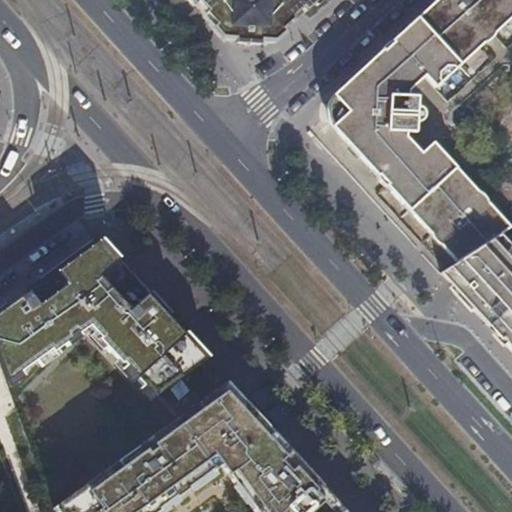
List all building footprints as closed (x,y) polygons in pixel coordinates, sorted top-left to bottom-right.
[(191,0),(227,40),(230,37),(234,41),(233,42),(235,42),(236,42),(236,43),(238,45),(241,47),(244,48),(247,49),(250,49),(251,49),(255,49),(259,48),(263,47),(266,45),(270,45),(271,46),(272,45),(271,43),(274,41),(294,24),(296,22),(298,24),(308,14),(309,15),(326,0),(191,0)] [(439,274),(500,236),(510,229),(432,145),(421,155),(410,165),(403,157),(409,152),(396,138),(400,134),(406,134),(416,134),(415,124),(417,123),(419,122),(420,121),(421,120),(422,118),(423,117),(424,115),(424,113),(423,111),(423,109),(422,108),(421,106),(421,105),(419,104),(418,103),(416,102),(414,101),(413,91),(396,90),(393,86),(406,74),(404,72),(407,70),(403,65),(409,61),(411,59),(418,68),(431,83),(441,74),(511,14),(511,0),(424,0),(335,75),(329,80),(327,78),(324,81),(321,84),(318,87),(316,91),(309,100),(308,131),(439,274)] [(410,165),(421,155),(407,139),(406,134),(400,134),(396,138),(409,152),(403,157),(410,165)] [(511,248),(500,236),(439,274),(511,352),(511,248)] [(88,246),(0,310),(0,365),(6,381),(75,334),(93,315),(106,329),(136,361),(127,370),(173,420),(225,381),(223,379),(219,382),(215,378),(218,374),(141,290),(88,246)] [(136,361),(106,329),(96,337),(127,370),(136,361)] [(223,379),(218,374),(215,378),(219,382),(223,379)] [(173,420),(52,508),(55,511),(157,511),(161,509),(162,511),(220,466),(253,511),(344,511),(225,381),(173,420)]
